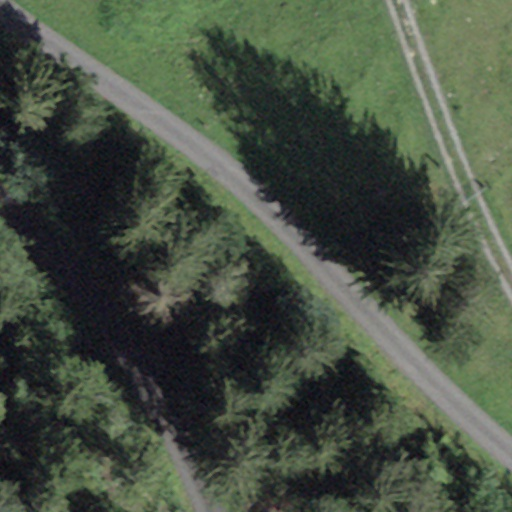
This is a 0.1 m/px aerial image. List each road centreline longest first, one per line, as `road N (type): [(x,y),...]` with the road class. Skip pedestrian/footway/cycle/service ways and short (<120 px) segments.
road 1 (track): [(511,494),(411,408),(181,163),(0,10)]
road 2 (track): [(0,213),(144,372),(211,511)]
road 3 (track): [(511,317),(452,206),(383,0)]
